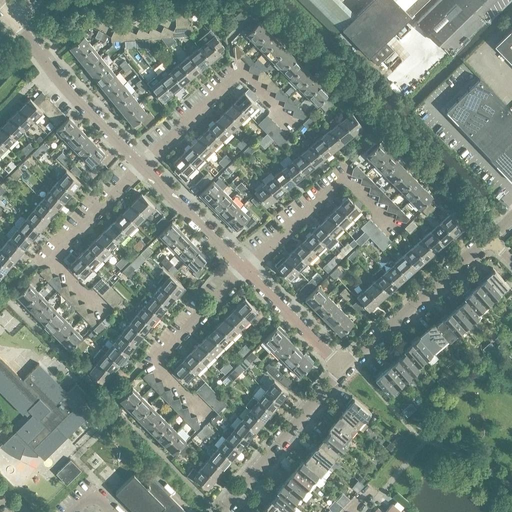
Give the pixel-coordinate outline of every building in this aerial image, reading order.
[(370,0),(341,28),(377,65),(393,49),(384,41),(410,15),(426,0),(370,0)] [(437,0),(417,21),(438,43),(482,0),(437,0)] [(177,25),(173,31),(174,37),(190,36),(188,11),(176,12),(177,25)] [(246,34),(255,43),(268,31),(259,21),(246,34)] [(164,26),(161,32),(161,38),(174,37),(173,31),(164,26)] [(152,27),(148,33),(149,39),(161,38),(161,32),(152,27)] [(139,28),(136,34),(136,40),(149,39),(148,33),(139,28)] [(127,29),(123,35),(124,40),(136,40),(136,34),(127,29)] [(511,29),(511,30),(496,45),(511,61),(511,29)] [(124,40),(123,35),(115,30),(111,36),(112,41),(124,40)] [(255,43),(264,52),(277,39),(268,31),(255,43)] [(200,47),(199,47),(211,61),(214,58),(216,60),(223,55),(219,50),(224,46),(215,36),(210,40),(206,34),(196,42),(200,47)] [(70,47),(78,57),(92,45),(84,35),(70,47)] [(264,52),(272,61),(285,48),(277,39),(264,52)] [(235,58),(242,56),(245,53),(236,44),(233,47),(235,58)] [(78,57),(86,66),(100,55),(92,45),(78,57)] [(199,47),(189,56),(201,70),(211,61),(199,47)] [(272,61),(281,69),(294,57),(285,48),(272,61)] [(492,57),(501,66),(509,59),(500,49),(492,57)] [(403,75),(409,82),(437,59),(430,51),(403,75)] [(242,56),(251,65),(254,62),(245,53),(242,56)] [(86,66),(94,76),(108,64),(100,55),(86,66)] [(189,56),(180,63),(191,77),(201,70),(189,56)] [(281,69),(290,78),(303,66),(294,57),(281,69)] [(119,64),(122,68),(128,64),(124,60),(119,64)] [(249,71),(259,73),(262,70),(254,62),(251,65),(249,71)] [(180,63),(171,71),(182,85),(191,77),(180,63)] [(94,76),(102,86),(116,74),(108,64),(94,76)] [(128,64),(122,68),(126,72),(131,68),(128,64)] [(166,66),(157,74),(161,79),(172,93),(182,85),(171,71),(166,66)] [(290,78),(299,87),(312,74),(303,66),(290,78)] [(257,80),(267,82),(271,79),(262,70),(259,73),(257,80)] [(102,86),(109,95),(123,84),(116,74),(102,86)] [(299,87),(307,96),(320,83),(312,74),(299,87)] [(172,93),(161,79),(156,83),(152,78),(147,82),(151,87),(163,101),(172,93)] [(468,89),(480,102),(492,91),(479,78),(468,89)] [(135,83),(138,87),(144,83),(140,79),(135,83)] [(266,89),(276,91),(280,88),(271,79),(267,82),(266,89)] [(144,83),(138,87),(142,91),(147,87),(144,83)] [(320,83),(307,96),(316,105),(329,92),(320,83)] [(109,95),(117,105),(131,93),(123,84),(109,95)] [(275,98),(285,100),(288,97),(280,88),(276,91),(275,98)] [(468,89),(457,99),(470,112),(480,102),(468,89)] [(503,103),(492,91),(480,102),(470,112),(458,124),(470,136),(503,103)] [(33,101),(37,105),(46,96),(42,92),(33,101)] [(244,92),(235,101),(248,114),(257,105),(244,92)] [(117,105),(125,115),(139,103),(131,93),(117,105)] [(37,105),(41,109),(50,100),(46,96),(37,105)] [(283,106),(294,109),(297,106),(288,97),(285,100),(283,106)] [(30,98),(21,107),(33,120),(43,111),(45,113),(54,104),(50,100),(41,109),(37,105),(33,101),(30,98)] [(328,98),(324,102),(329,107),(333,103),(328,98)] [(457,99),(445,110),(458,124),(470,112),(457,99)] [(235,101),(226,110),(239,123),(248,114),(235,101)] [(329,107),(324,102),(320,106),(325,111),(329,107)] [(139,103),(125,115),(133,124),(140,119),(144,125),(154,116),(150,111),(147,113),(139,103)] [(511,117),(511,111),(503,103),(470,136),(481,148),(511,117)] [(45,113),(48,117),(58,108),(54,104),(45,113)] [(297,106),(294,109),(292,116),(303,118),(307,115),(297,106)] [(21,107),(12,116),(24,129),(33,120),(21,107)] [(48,117),(52,121),(62,112),(58,108),(48,117)] [(226,110),(217,118),(230,131),(239,123),(226,110)] [(57,125),(66,116),(62,112),(52,121),(57,125)] [(351,113),(342,121),(353,135),(363,127),(351,113)] [(262,128),(272,119),(267,115),(258,124),(262,128)] [(12,116),(3,125),(16,138),(24,129),(12,116)] [(310,116),(306,120),(311,124),(315,121),(310,116)] [(56,130),(65,139),(78,126),(69,117),(56,130)] [(511,117),(481,148),(493,159),(504,148),(511,140),(511,117)] [(217,118),(209,127),(222,140),(230,131),(217,118)] [(267,133),(276,124),(272,119),(262,128),(267,133)] [(311,124),(306,120),(303,123),(308,128),(311,124)] [(342,121),(332,128),(343,142),(353,135),(342,121)] [(271,137),(280,128),(276,124),(267,133),(271,137)] [(3,125),(0,127),(0,139),(7,146),(16,138),(3,125)] [(65,139),(74,148),(86,135),(78,126),(65,139)] [(209,127),(200,136),(212,149),(222,140),(209,127)] [(275,142),(285,133),(280,128),(271,137),(275,142)] [(332,128),(322,136),(334,150),(343,142),(332,128)] [(285,133),(275,142),(280,146),(289,137),(285,133)] [(74,148),(82,157),(95,144),(86,135),(74,148)] [(200,136),(191,144),(204,158),(212,149),(200,136)] [(322,136),(313,144),(324,158),(334,150),(322,136)] [(243,137),(240,141),(244,146),(248,142),(243,137)] [(244,146),(240,141),(236,144),(241,149),(244,146)] [(29,143),(25,147),(30,151),(33,148),(29,143)] [(43,143),(35,150),(32,154),(36,159),(48,148),(43,143)] [(367,155),(376,164),(388,152),(380,143),(367,155)] [(95,144),(82,157),(91,166),(89,168),(94,173),(103,164),(98,159),(104,153),(95,144)] [(191,144),(182,153),(195,167),(204,158),(191,144)] [(250,144),(247,148),(252,153),(255,149),(250,144)] [(313,144),(303,152),(314,166),(324,158),(313,144)] [(30,151),(25,147),(21,150),(26,155),(30,151)] [(252,153),(247,148),(243,151),(248,156),(252,153)] [(511,156),(504,148),(493,159),(511,179),(511,156)] [(57,157),(61,161),(66,156),(62,152),(57,157)] [(303,152),(293,160),(304,174),(314,166),(303,152)] [(376,164),(384,173),(397,160),(388,152),(376,164)] [(195,167),(182,153),(173,162),(177,167),(174,170),(185,182),(189,179),(186,175),(195,167)] [(226,155),(222,158),(227,163),(230,159),(226,155)] [(66,156),(61,161),(64,164),(69,159),(66,156)] [(227,163),(222,158),(218,162),(223,167),(227,163)] [(11,160),(7,164),(12,169),(16,165),(11,160)] [(293,160),(284,168),(295,182),(304,174),(293,160)] [(384,173),(393,182),(406,169),(397,160),(384,173)] [(233,161),(229,165),(234,170),(238,166),(233,161)] [(12,169),(7,164),(3,168),(8,173),(12,169)] [(234,170),(229,165),(225,169),(230,174),(234,170)] [(352,175),(362,178),(366,174),(357,165),(354,168),(352,175)] [(18,167),(14,171),(19,176),(23,172),(18,167)] [(284,168),(274,176),(285,190),(295,182),(284,168)] [(393,182),(402,191),(414,178),(406,169),(393,182)] [(19,176),(14,171),(10,175),(15,180),(19,176)] [(66,171),(58,180),(72,192),(80,182),(66,171)] [(208,172),(204,176),(209,181),(213,177),(208,172)] [(360,184),(370,187),(374,183),(366,174),(362,178),(360,184)] [(209,181),(204,176),(195,184),(200,189),(209,181)] [(274,176),(265,183),(276,197),(285,190),(274,176)] [(402,191),(410,200),(423,187),(414,178),(402,191)] [(58,180),(50,190),(64,201),(72,192),(58,180)] [(206,199),(209,202),(222,190),(213,180),(198,195),(204,201),(206,199)] [(236,187),(240,190),(245,186),(241,182),(236,187)] [(276,197),(265,183),(255,191),(266,205),(276,197)] [(369,193),(379,196),(383,192),(374,183),(370,187),(369,193)] [(245,186),(240,190),(243,194),(248,189),(245,186)] [(423,187),(410,200),(419,209),(432,196),(423,187)] [(50,190),(42,199),(56,211),(64,201),(50,190)] [(211,208),(216,213),(231,199),(222,190),(209,202),(213,206),(211,208)] [(378,202),(388,205),(392,201),(383,192),(379,196),(378,202)] [(141,194),(132,203),(144,216),(154,207),(141,194)] [(354,202),(348,196),(338,206),(351,218),(360,209),(364,205),(357,199),(354,202)] [(42,199),(34,209),(48,220),(56,211),(42,199)] [(223,217),(227,220),(240,207),(231,199),(216,213),(221,219),(223,217)] [(386,210),(397,213),(400,209),(392,201),(388,205),(386,210)] [(132,203),(123,212),(135,225),(144,216),(132,203)] [(429,203),(426,206),(431,211),(434,208),(429,203)] [(338,206),(329,215),(341,227),(351,218),(338,206)] [(431,211),(426,206),(422,210),(427,215),(431,211)] [(240,207),(227,220),(230,223),(228,226),(234,231),(242,223),(247,228),(256,219),(251,214),(249,217),(240,207)] [(34,209),(26,218),(40,230),(48,220),(34,209)] [(400,209),(397,213),(395,219),(406,222),(409,218),(400,209)] [(123,212),(114,221),(126,233),(135,225),(123,212)] [(450,214),(441,222),(453,236),(462,227),(450,214)] [(164,215),(154,226),(159,230),(169,220),(164,215)] [(329,215),(320,223),(333,236),(341,227),(329,215)] [(15,222),(15,225),(32,240),(40,230),(26,218),(23,216),(20,216),(15,222)] [(361,228),(365,232),(374,223),(370,219),(361,228)] [(412,220),(408,224),(413,229),(417,225),(412,220)] [(114,221),(105,230),(118,242),(126,233),(114,221)] [(159,235),(168,244),(181,231),(172,222),(159,235)] [(441,222),(431,230),(443,244),(453,236),(441,222)] [(320,223),(312,232),(324,244),(325,244),(329,249),(338,240),(333,236),(320,223)] [(365,232),(369,237),(379,227),(374,223),(365,232)] [(5,234),(10,237),(24,249),(32,240),(15,225),(13,224),(5,234)] [(413,229),(408,224),(405,228),(409,232),(413,229)] [(369,237),(373,241),(383,232),(379,227),(369,237)] [(105,230),(96,238),(109,251),(118,242),(105,230)] [(431,230),(422,238),(434,252),(443,244),(431,230)] [(168,244),(176,253),(189,240),(181,231),(168,244)] [(312,232),(303,240),(316,253),(324,244),(312,232)] [(387,236),(383,232),(373,241),(378,245),(387,236)] [(387,236),(378,245),(382,250),(391,241),(387,236)] [(24,249),(10,237),(2,247),(16,258),(24,249)] [(96,238),(88,247),(100,259),(109,251),(96,238)] [(422,238),(413,246),(425,260),(434,252),(422,238)] [(140,239),(137,242),(142,247),(145,244),(140,239)] [(176,253),(185,262),(198,249),(189,240),(176,253)] [(303,240),(294,249),(307,262),(316,253),(303,240)] [(142,247),(137,242),(133,246),(138,251),(142,247)] [(348,242),(344,246),(349,251),(353,247),(348,242)] [(147,246),(144,250),(149,254),(152,251),(147,246)] [(349,251),(344,246),(340,250),(345,255),(349,251)] [(413,246),(403,255),(415,269),(425,260),(413,246)] [(2,247),(0,249),(0,261),(8,268),(16,258),(2,247)] [(88,247),(79,255),(92,268),(100,259),(88,247)] [(198,249),(185,262),(194,271),(192,273),(197,278),(206,269),(201,264),(207,258),(198,249)] [(294,249),(285,258),(298,270),(307,262),(294,249)] [(355,249),(351,253),(356,258),(360,254),(355,249)] [(149,254),(144,250),(140,253),(145,258),(149,254)] [(356,258),(351,253),(348,256),(353,261),(356,258)] [(92,268),(79,255),(70,264),(83,277),(92,268)] [(403,255),(394,263),(406,277),(415,269),(403,255)] [(123,256),(119,260),(124,265),(128,261),(123,256)] [(161,261),(164,265),(169,260),(166,257),(161,261)] [(298,270),(285,258),(277,266),(289,279),(298,270)] [(124,265),(119,260),(115,264),(120,269),(124,265)] [(169,260),(164,265),(168,268),(173,264),(169,260)] [(330,260),(326,263),(331,268),(335,265),(330,260)] [(387,261),(381,267),(396,285),(406,277),(394,263),(391,260),(388,262),(387,261)] [(0,277),(8,268),(0,261),(0,277)] [(331,268),(326,263),(322,267),(327,272),(331,268)] [(130,264),(126,267),(131,272),(135,269),(130,264)] [(131,272),(126,267),(122,271),(127,276),(131,272)] [(337,267),(333,270),(338,276),(342,272),(337,267)] [(371,275),(375,280),(387,293),(396,285),(381,267),(371,275)] [(492,267),(485,274),(501,292),(509,285),(492,267)] [(39,273),(48,282),(52,278),(49,268),(43,269),(39,273)] [(162,277),(157,282),(161,285),(175,296),(177,293),(180,295),(185,289),(162,270),(159,274),(162,277)] [(338,276),(333,270),(329,274),(334,279),(338,276)] [(485,274),(477,280),(494,299),(501,292),(485,274)] [(48,282),(57,290),(61,286),(58,276),(52,278),(48,282)] [(317,282),(312,277),(308,281),(313,286),(317,282)] [(92,287),(96,291),(106,282),(101,278),(92,287)] [(375,280),(366,288),(378,301),(387,293),(375,280)] [(477,280),(470,287),(486,306),(494,299),(477,280)] [(299,289),(304,294),(313,286),(308,281),(299,289)] [(96,291),(101,295),(110,286),(106,282),(96,291)] [(16,296),(25,305),(38,292),(29,283),(16,296)] [(57,290),(65,299),(69,295),(67,285),(61,286),(57,290)] [(161,285),(153,294),(167,306),(175,296),(161,285)] [(101,295),(105,300),(114,291),(110,286),(101,295)] [(305,299),(313,308),(327,295),(317,286),(305,299)] [(464,295),(480,314),(479,312),(486,306),(470,287),(463,293),(464,295)] [(339,293),(343,297),(348,292),(344,288),(339,293)] [(378,301),(366,288),(356,296),(368,310),(378,301)] [(114,291),(105,300),(109,304),(119,295),(114,291)] [(145,304),(159,316),(167,306),(153,294),(149,291),(141,300),(145,304)] [(25,305),(34,313),(46,301),(38,292),(25,305)] [(348,292),(343,297),(346,300),(352,296),(348,292)] [(65,299),(74,308),(78,304),(75,294),(69,295),(65,299)] [(119,295),(109,304),(114,309),(123,300),(119,295)] [(313,308),(322,316),(335,303),(327,295),(313,308)] [(464,295),(456,302),(473,320),(480,314),(464,295)] [(244,299),(235,308),(247,320),(256,311),(244,299)] [(34,313),(43,322),(55,310),(46,301),(34,313)] [(351,306),(360,316),(365,311),(356,301),(351,306)] [(456,302),(449,308),(465,327),(473,320),(456,302)] [(74,308),(83,317),(87,313),(84,303),(78,304),(74,308)] [(322,316),(331,325),(344,312),(335,303),(322,316)] [(145,304),(137,314),(151,325),(159,316),(145,304)] [(235,308),(226,316),(239,329),(247,320),(235,308)] [(449,308),(441,315),(458,334),(465,327),(449,308)] [(43,322),(51,331),(64,318),(55,310),(43,322)] [(87,313),(83,317),(92,326),(96,322),(93,312),(87,313)] [(344,312),(331,325),(340,334),(353,321),(344,312)] [(137,314),(129,323),(143,335),(151,325),(137,314)] [(432,320),(448,338),(450,340),(458,334),(441,315),(434,321),(432,320)] [(226,316),(217,325),(230,338),(239,329),(226,316)] [(51,331),(60,340),(73,327),(64,318),(51,331)] [(257,330),(262,335),(273,325),(268,320),(257,330)] [(432,320),(424,326),(441,345),(448,338),(432,320)] [(100,322),(97,326),(102,331),(106,327),(100,322)] [(129,323),(121,333),(135,345),(143,335),(129,323)] [(217,325),(208,334),(221,347),(230,338),(217,325)] [(262,340),(271,349),(284,337),(281,333),(283,331),(278,327),(279,326),(277,325),(262,340)] [(102,331),(97,326),(93,330),(98,335),(102,331)] [(424,326),(417,333),(433,351),(441,345),(424,326)] [(73,327),(60,340),(69,349),(82,336),(73,327)] [(121,333),(113,342),(127,354),(135,345),(121,333)] [(417,333),(409,340),(426,358),(433,351),(417,333)] [(208,334),(199,343),(212,355),(221,347),(208,334)] [(271,349),(280,358),(293,345),(284,337),(271,349)] [(83,339),(80,343),(84,348),(88,344),(83,339)] [(108,339),(100,348),(119,364),(121,366),(126,359),(124,357),(127,354),(113,342),(108,339)] [(404,348),(403,348),(419,367),(420,367),(418,365),(426,358),(409,340),(402,346),(404,348)] [(84,348),(80,343),(76,347),(81,351),(84,348)] [(199,343),(191,351),(203,364),(212,355),(199,343)] [(245,344),(241,348),(246,352),(249,349),(245,344)] [(280,358),(289,367),(302,354),(293,345),(280,358)] [(97,361),(97,362),(111,373),(119,364),(100,348),(93,357),(97,361)] [(246,352),(241,348),(237,351),(242,356),(246,352)] [(403,348),(396,355),(412,373),(419,367),(403,348)] [(191,351),(182,360),(194,373),(203,364),(191,351)] [(251,351),(248,355),(253,360),(257,356),(251,351)] [(302,354),(289,367),(298,376),(310,363),(302,354)] [(253,360),(248,355),(244,358),(249,364),(253,360)] [(396,355),(389,361),(405,380),(412,373),(396,355)] [(0,357),(0,391),(22,413),(23,412),(28,417),(15,430),(0,444),(0,445),(9,453),(20,457),(23,451),(31,453),(31,455),(38,457),(38,453),(43,459),(92,411),(82,401),(88,395),(76,382),(67,392),(38,363),(22,379),(0,357)] [(194,373),(182,360),(173,369),(185,382),(194,373)] [(227,361),(223,365),(228,370),(232,366),(227,361)] [(389,361),(381,368),(397,386),(405,380),(389,361)] [(111,373),(97,362),(89,371),(103,383),(111,373)] [(263,367),(267,371),(272,366),(268,362),(263,367)] [(228,370),(223,365),(219,369),(225,374),(228,370)] [(270,374),(276,380),(281,374),(272,366),(267,371),(270,374)] [(397,386),(381,368),(373,374),(389,393),(397,386)] [(234,369),(231,372),(235,377),(239,374),(234,369)] [(142,377),(151,386),(154,383),(152,372),(146,373),(142,377)] [(235,377),(231,372),(227,376),(232,381),(235,377)] [(281,374),(276,380),(288,390),(293,385),(281,374)] [(151,386),(159,395),(163,391),(161,381),(154,383),(151,386)] [(272,381),(264,390),(278,402),(286,392),(272,381)] [(194,391),(199,396),(208,386),(203,382),(194,391)] [(199,396),(203,400),(212,391),(208,386),(199,396)] [(119,400),(128,409),(141,396),(132,387),(119,400)] [(159,395),(168,404),(172,400),(169,389),(163,391),(159,395)] [(264,390),(256,400),(270,411),(278,402),(264,390)] [(203,400),(208,405),(217,395),(212,391),(203,400)] [(208,405),(212,409),(221,400),(217,395),(208,405)] [(352,395),(345,403),(364,419),(371,411),(352,395)] [(128,409),(137,418),(149,405),(141,396),(128,409)] [(249,409),(263,421),(270,411),(256,400),(252,396),(245,405),(249,409)] [(168,404),(177,413),(181,409),(178,399),(172,400),(168,404)] [(221,400),(212,409),(216,413),(226,404),(221,400)] [(345,403),(339,411),(358,427),(364,419),(345,403)] [(137,418),(145,427),(158,414),(149,405),(137,418)] [(177,413),(186,421),(189,418),(187,407),(181,409),(177,413)] [(249,409),(241,418),(254,430),(263,421),(249,409)] [(339,411),(332,419),(351,435),(358,427),(339,411)] [(145,427),(154,435),(167,423),(158,414),(145,427)] [(189,418),(186,421),(195,431),(198,427),(196,416),(189,418)] [(241,418),(233,428),(246,440),(254,430),(241,418)] [(326,426),(328,428),(345,442),(351,435),(332,419),(326,426)] [(154,435),(163,444),(176,431),(167,423),(154,435)] [(208,437),(213,431),(206,424),(200,431),(205,436),(205,435),(208,437)] [(233,428),(225,438),(224,438),(238,449),(246,440),(233,428)] [(328,428),(321,436),(340,451),(347,444),(345,442),(328,428)] [(176,431),(163,444),(172,453),(185,441),(176,431)] [(217,447),(216,448),(230,459),(238,449),(224,438),(225,438),(221,435),(214,444),(217,447)] [(321,436),(315,443),(334,459),(340,451),(321,436)] [(315,443),(308,451),(327,467),(334,459),(315,443)] [(187,444),(183,447),(188,452),(192,449),(187,444)] [(188,452),(183,447),(179,451),(184,456),(188,452)] [(216,448),(209,457),(222,468),(230,459),(216,448)] [(300,457),(321,475),(327,467),(308,451),(302,458),(300,457)] [(209,457),(200,467),(214,478),(222,468),(209,457)] [(300,457),(294,465),(312,481),(314,483),(321,475),(300,457)] [(55,473),(66,484),(80,470),(69,459),(55,473)] [(294,465),(287,472),(306,488),(312,481),(294,465)] [(214,478),(200,467),(197,471),(193,467),(186,475),(192,480),(194,478),(206,488),(214,478)] [(287,472),(281,480),(300,496),(306,501),(312,494),(306,488),(287,472)] [(182,511),(185,510),(151,477),(143,484),(133,474),(115,492),(135,511),(182,511)] [(277,489),(276,489),(295,505),(296,505),(294,503),(300,496),(281,480),(275,487),(277,489)] [(276,489),(270,497),(287,511),(289,511),(295,505),(276,489)] [(343,507),(349,500),(342,494),(336,501),(343,507)] [(287,511),(270,497),(263,505),(271,511),(287,511)] [(334,500),(328,507),(330,509),(333,511),(337,511),(343,507),(334,500)]
